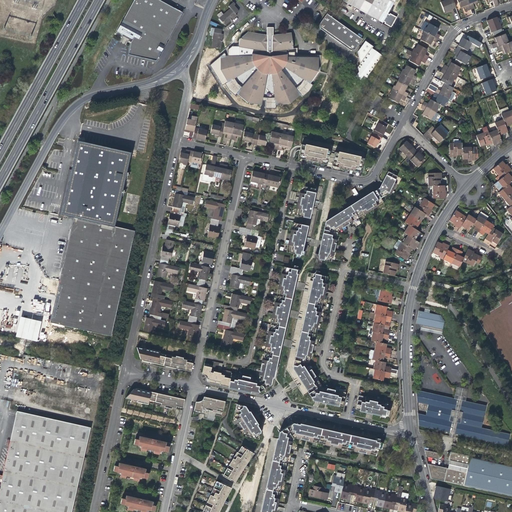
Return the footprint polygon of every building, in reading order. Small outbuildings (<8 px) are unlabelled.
[(182,12),(161,0),(134,0),(116,33),(122,36),(123,35),(131,39),(130,40),(131,41),(129,54),(156,59),(165,43),(182,12)] [(343,0),(343,1),(382,23),(383,22),(386,23),(385,25),(392,28),(397,18),(390,15),(390,16),(387,14),(395,0),(343,0)] [(456,8),(452,0),(445,0),(440,2),(444,12),(451,10),(456,8)] [(466,11),(470,9),(466,0),(456,0),(460,7),(462,6),(463,8),(465,7),(466,11)] [(466,0),(470,9),(473,8),(472,5),(474,4),(473,2),(476,1),(475,0),(466,0)] [(236,16),(235,15),(238,12),(233,6),(235,5),(233,2),(228,7),(230,9),(225,14),(219,19),(225,26),(236,16)] [(362,40),(326,14),(319,25),(320,29),(350,51),(355,50),(362,40)] [(496,17),(485,21),(488,27),(490,33),(500,29),(496,17)] [(425,27),(423,31),(437,39),(439,35),(435,33),(437,31),(438,29),(428,23),(426,28),(425,27)] [(220,50),(223,35),(221,35),(222,30),(215,29),(212,40),(211,48),(220,50)] [(435,43),(437,39),(423,31),(421,35),(422,35),(420,40),(429,45),(431,42),(431,41),(435,43)] [(285,51),(288,50),(292,50),(291,44),(292,44),(292,40),(291,40),(290,34),(272,36),(272,34),(266,33),(266,36),(247,33),(240,39),(239,47),(253,53),(252,55),(252,58),(221,56),(220,70),(227,83),(255,67),(256,69),(257,71),(236,94),(247,104),(260,106),(266,75),(268,75),(271,75),(275,106),(289,104),(300,95),(279,71),(282,69),(283,67),(309,84),(317,72),(317,58),(290,58),(285,59),(285,51)] [(492,49),(497,47),(508,43),(505,34),(493,38),(495,42),(493,42),(494,44),(490,45),(492,49)] [(458,44),(455,49),(465,54),(471,43),(462,38),(458,44)] [(511,42),(511,41),(508,43),(497,47),(498,50),(502,49),(503,51),(505,50),(506,53),(511,50),(511,42)] [(358,52),(358,57),(361,56),(362,61),(357,68),(358,72),(366,77),(380,56),(371,49),(372,47),(365,42),(358,52)] [(413,48),(412,52),(426,60),(428,56),(424,54),(425,52),(427,50),(417,44),(414,49),(413,48)] [(424,64),(426,60),(412,52),(407,49),(405,53),(411,56),(408,61),(411,62),(418,66),(419,64),(419,63),(420,62),(423,64),(424,64)] [(470,57),(465,54),(455,49),(453,53),(455,54),(457,55),(454,60),(464,65),(467,60),(468,61),(470,57)] [(449,65),(448,67),(447,67),(445,66),(443,66),(442,69),(439,73),(443,75),(442,77),(441,79),(451,84),(453,80),(454,81),(456,77),(458,74),(457,73),(460,68),(459,68),(450,63),(449,65)] [(402,69),(400,73),(415,81),(417,77),(413,75),(414,73),(415,71),(405,65),(403,70),(402,69)] [(475,69),(475,70),(479,80),(489,76),(487,71),(487,70),(485,65),(475,69)] [(413,84),(415,81),(400,73),(398,77),(399,77),(397,82),(406,87),(408,84),(409,82),(413,84)] [(491,80),(481,84),(485,95),(495,91),(493,86),(491,80)] [(405,89),(406,87),(397,82),(394,86),(393,85),(391,89),(406,97),(408,93),(404,91),(405,89)] [(436,89),(435,92),(434,93),(433,96),(437,98),(436,100),(434,102),(439,105),(443,107),(446,103),(447,103),(448,100),(449,99),(450,97),(449,96),(451,92),(442,87),(441,89),(440,91),(436,89)] [(404,101),(406,97),(391,89),(389,93),(390,93),(388,98),(398,103),(399,100),(400,99),(404,101)] [(439,114),(436,113),(438,110),(437,109),(439,105),(434,102),(430,100),(429,102),(428,104),(424,102),(422,105),(422,106),(420,109),(424,111),(423,114),(422,115),(434,122),(438,115),(439,114)] [(499,111),(502,119),(505,126),(510,125),(511,123),(511,119),(509,112),(508,108),(499,111)] [(503,133),(505,133),(507,132),(505,126),(502,119),(494,122),(496,129),(497,132),(499,135),(503,133)] [(187,120),(184,130),(187,131),(187,133),(189,134),(188,137),(192,138),(194,128),(195,122),(187,120)] [(379,120),(372,133),(381,138),(382,135),(381,135),(383,131),(387,124),(379,120)] [(225,133),(225,135),(227,135),(226,139),(230,140),(233,124),(224,122),(223,128),(222,132),(225,133)] [(237,136),(240,137),(242,126),(233,124),(230,140),(234,140),(235,137),(236,137),(237,136)] [(209,134),(214,135),(218,136),(217,137),(217,140),(220,141),(221,134),(222,132),(223,128),(211,125),(209,134)] [(422,135),(426,138),(430,134),(433,131),(435,129),(432,126),(422,135)] [(440,130),(437,127),(435,129),(433,131),(430,134),(432,136),(433,137),(435,138),(439,143),(446,136),(445,135),(447,133),(442,128),(440,130)] [(206,131),(194,128),(192,138),(192,139),(197,140),(204,142),(206,131)] [(496,129),(492,131),(488,132),(492,143),(493,146),(497,144),(501,142),(499,135),(497,132),(496,129)] [(479,146),(484,145),(484,144),(486,143),(486,144),(486,145),(492,143),(488,132),(487,130),(475,135),(479,146)] [(249,143),(249,144),(252,145),(254,135),(244,132),(242,141),(246,142),(249,143)] [(274,148),(277,148),(280,134),(271,132),(269,141),(272,142),(272,143),(274,144),(273,147),(274,148)] [(379,141),(381,138),(372,133),(366,143),(374,147),(376,144),(378,140),(379,141)] [(293,137),(280,134),(277,148),(281,149),(282,146),(290,148),(293,137)] [(267,138),(255,135),(253,145),(258,146),(258,145),(259,145),(261,145),(265,146),(267,138)] [(312,162),(330,166),(338,147),(302,139),(297,159),(312,162)] [(77,140),(71,169),(60,214),(67,216),(57,260),(55,259),(54,264),(56,264),(53,274),(52,273),(51,278),(52,279),(51,283),(57,285),(58,286),(57,286),(49,321),(110,335),(134,231),(113,226),(130,152),(77,140)] [(398,148),(407,157),(415,150),(410,145),(406,140),(398,148)] [(456,156),(461,156),(461,146),(461,142),(449,142),(449,158),(454,158),(454,155),(456,155),(456,156)] [(474,146),(461,146),(461,156),(461,160),(466,160),(466,158),(468,158),(468,161),(474,161),(474,158),(477,158),(477,149),(474,149),(474,146)] [(331,166),(335,167),(343,148),(338,147),(330,166),(331,166)] [(335,167),(343,169),(350,150),(343,148),(335,167)] [(363,153),(350,150),(343,169),(349,170),(359,173),(363,153)] [(420,154),(415,150),(407,157),(416,166),(423,158),(420,154)] [(185,167),(186,162),(189,152),(185,151),(184,155),(179,154),(177,163),(182,165),(182,166),(185,167)] [(195,153),(189,152),(186,162),(199,165),(201,154),(195,153)] [(207,178),(211,179),(211,178),(214,168),(215,164),(216,158),(212,157),(209,167),(207,166),(205,166),(202,176),(207,177),(207,178)] [(492,169),(500,178),(507,172),(511,169),(507,165),(506,164),(505,165),(502,161),(495,166),(492,169)] [(217,169),(214,168),(211,178),(216,179),(216,180),(219,181),(223,166),(219,165),(218,169),(217,169)] [(227,167),(224,166),(220,181),(223,182),(224,181),(228,182),(230,172),(228,171),(226,171),(227,167)] [(44,283),(57,286),(58,286),(57,285),(51,283),(52,279),(51,278),(52,273),(53,274),(56,264),(54,264),(55,259),(57,260),(67,216),(60,214),(71,169),(68,169),(57,217),(59,217),(44,283)] [(249,183),(261,185),(265,186),(267,175),(262,174),(252,172),(249,183)] [(387,172),(382,182),(385,184),(382,190),(379,188),(370,194),(365,196),(362,199),(337,214),(327,221),(329,224),(328,224),(337,231),(351,222),(351,221),(356,217),(362,214),(363,215),(376,206),(376,205),(382,202),(380,199),(385,196),(387,194),(389,195),(395,185),(393,183),(397,177),(387,172)] [(511,177),(511,176),(507,172),(500,178),(497,181),(493,184),(499,191),(503,188),(508,184),(511,180),(511,177)] [(428,187),(432,187),(440,187),(440,181),(439,181),(439,179),(442,179),(442,174),(428,174),(428,187)] [(272,176),(267,175),(265,186),(277,189),(280,178),(272,176)] [(509,185),(508,184),(503,188),(499,191),(497,193),(503,200),(511,191),(511,188),(509,185)] [(300,192),(299,192),(297,197),(295,208),(296,208),(295,215),(293,214),(292,222),(293,222),(291,229),(290,229),(287,244),(288,244),(287,251),(296,253),(299,254),(301,254),(304,255),(316,200),(320,190),(301,186),(300,192)] [(445,200),(445,194),(442,194),(443,192),(444,192),(444,187),(440,187),(432,187),(432,199),(445,200)] [(321,190),(320,190),(316,200),(304,255),(306,256),(310,237),(317,208),(321,190)] [(185,197),(186,193),(180,192),(176,191),(174,199),(171,211),(179,213),(181,202),(191,205),(193,198),(185,197)] [(511,191),(503,200),(509,207),(511,204),(511,191)] [(423,198),(421,200),(416,208),(424,214),(427,216),(430,212),(428,210),(429,208),(430,209),(433,205),(427,201),(423,198)] [(211,220),(217,221),(220,222),(222,211),(224,206),(205,201),(204,207),(214,210),(211,220)] [(422,218),(424,214),(416,208),(413,207),(408,214),(419,222),(422,218)] [(182,214),(179,213),(171,211),(170,215),(169,215),(169,216),(167,225),(177,228),(179,217),(182,218),(182,214)] [(240,228),(239,232),(249,234),(250,231),(251,226),(254,226),(256,219),(266,222),(268,215),(249,211),(247,219),(244,229),(240,228)] [(449,221),(453,223),(454,222),(456,223),(455,225),(459,228),(461,225),(466,218),(455,211),(452,215),(449,221)] [(474,230),(478,232),(485,221),(487,217),(479,213),(474,220),(472,224),(475,226),(476,227),(474,230)] [(418,224),(419,222),(408,214),(403,222),(407,225),(414,230),(418,224)] [(468,230),(472,224),(474,220),(467,215),(466,218),(461,225),(464,228),(468,230)] [(493,226),(485,221),(478,232),(482,235),(483,232),(485,233),(488,234),(492,228),(493,226)] [(337,233),(337,231),(328,224),(325,226),(318,255),(317,259),(321,260),(330,262),(331,255),(332,255),(335,243),(336,239),(335,239),(336,233),(337,233)] [(402,232),(404,233),(406,235),(414,240),(416,236),(417,235),(418,232),(414,230),(407,225),(402,232)] [(218,229),(215,228),(208,226),(206,237),(216,239),(217,233),(218,229)] [(502,234),(492,228),(488,234),(485,239),(490,242),(491,240),(493,241),(492,242),(496,244),(502,234)] [(249,234),(239,232),(238,236),(246,237),(248,238),(253,239),(255,232),(250,231),(249,234)] [(406,235),(401,243),(410,249),(413,251),(416,245),(418,242),(414,240),(406,235)] [(248,238),(246,237),(245,242),(244,248),(254,250),(255,249),(258,250),(260,241),(256,241),(257,240),(253,239),(248,238)] [(162,258),(161,261),(167,262),(168,259),(170,259),(174,242),(166,241),(165,246),(165,248),(162,247),(160,257),(162,258)] [(442,244),(437,242),(436,243),(431,252),(443,258),(447,250),(449,245),(444,243),(443,246),(441,245),(442,244)] [(408,253),(410,249),(401,243),(394,253),(405,261),(408,256),(406,254),(407,253),(408,253)] [(451,252),(447,250),(443,258),(442,259),(451,263),(457,249),(454,248),(453,249),(451,252)] [(461,251),(457,249),(451,263),(459,267),(462,261),(464,258),(459,255),(461,252),(461,251)] [(468,249),(464,258),(462,261),(473,266),(475,262),(478,264),(481,257),(474,254),(473,255),(471,254),(472,251),(468,249)] [(202,253),(200,263),(205,264),(210,265),(211,260),(212,255),(202,253)] [(238,270),(242,270),(249,272),(251,262),(248,261),(249,259),(241,258),(240,262),(238,270)] [(166,266),(167,262),(161,261),(159,269),(165,274),(166,273),(176,275),(177,268),(166,266)] [(384,261),(381,273),(393,276),(395,271),(396,271),(397,264),(384,261)] [(198,273),(195,283),(204,285),(206,275),(207,269),(204,268),(198,266),(188,264),(187,271),(198,273)] [(267,382),(270,382),(272,373),(276,357),(292,287),(295,273),(296,269),(293,268),(283,266),(282,273),(280,273),(279,277),(277,288),(278,288),(277,295),(275,301),(274,301),(273,305),(271,317),(272,317),(270,324),(269,330),(268,330),(267,334),(266,338),(264,346),(265,346),(264,349),(264,352),(262,359),(261,359),(260,362),(257,376),(254,378),(237,375),(237,376),(231,375),(228,388),(243,391),(255,394),(256,390),(261,391),(266,387),(267,382)] [(314,273),(312,272),(312,273),(308,272),(305,283),(299,310),(292,340),(286,369),(290,376),(293,367),(293,363),(297,349),(298,342),(303,320),(305,313),(310,291),(311,284),(314,273)] [(318,274),(314,273),(311,284),(310,291),(305,313),(303,320),(298,342),(297,349),(293,363),(308,365),(308,363),(307,362),(309,356),(310,356),(311,352),(313,340),(312,340),(314,334),(315,327),(316,327),(320,311),(319,311),(320,305),(321,298),(323,298),(326,283),(325,283),(326,276),(318,274)] [(250,280),(240,277),(232,276),(231,280),(229,288),(237,289),(238,284),(249,286),(250,280)] [(154,298),(160,300),(161,296),(159,296),(161,289),(171,292),(172,285),(154,281),(153,287),(152,294),(155,295),(154,298)] [(186,292),(190,293),(197,294),(196,297),(195,300),(202,302),(203,302),(204,302),(205,295),(207,289),(203,289),(195,287),(188,285),(187,290),(186,292)] [(389,298),(390,295),(391,291),(380,288),(377,300),(390,303),(391,298),(389,298)] [(222,309),(224,309),(236,312),(238,302),(249,305),(250,298),(231,294),(230,300),(229,306),(222,305),(222,309)] [(150,315),(157,317),(160,306),(170,309),(172,302),(160,300),(154,298),(152,307),(150,315)] [(43,311),(44,302),(34,300),(32,309),(43,311)] [(190,310),(188,320),(194,321),(195,318),(198,318),(199,313),(201,306),(194,305),(181,302),(180,308),(190,310)] [(373,313),(374,313),(390,317),(391,313),(385,311),(385,309),(386,306),(375,304),(373,313)] [(224,309),(222,317),(221,322),(219,321),(218,325),(229,327),(234,329),(234,326),(236,319),(245,321),(246,315),(236,312),(224,309)] [(415,323),(421,325),(442,330),(444,321),(440,315),(429,313),(423,311),(418,310),(415,323)] [(390,320),(390,317),(374,313),(372,322),(383,324),(384,321),(384,319),(390,320)] [(157,317),(150,315),(149,320),(146,319),(145,324),(144,331),(152,333),(154,323),(165,325),(166,319),(157,317)] [(38,341),(41,321),(20,317),(16,337),(38,341)] [(193,325),(194,321),(188,320),(187,324),(183,323),(182,329),(187,330),(184,341),(193,343),(196,331),(197,326),(193,325)] [(370,331),(371,331),(388,335),(388,331),(382,329),(382,328),(383,324),(372,322),(370,331)] [(441,334),(442,330),(421,325),(419,330),(441,335),(441,334)] [(243,334),(228,331),(225,330),(224,330),(224,334),(222,343),(221,347),(227,348),(227,346),(228,344),(230,344),(230,345),(232,339),(242,341),(243,334)] [(369,340),(375,341),(380,342),(381,339),(382,337),(387,338),(388,335),(371,331),(369,340)] [(386,344),(380,342),(375,341),(373,350),(389,353),(390,350),(385,349),(385,347),(386,344)] [(142,360),(141,361),(150,363),(176,369),(190,372),(192,364),(185,363),(186,360),(186,359),(171,356),(171,357),(171,359),(158,357),(159,354),(159,352),(145,349),(144,350),(136,348),(139,359),(142,360)] [(368,358),(375,359),(382,361),(383,358),(383,356),(388,357),(389,353),(373,350),(370,349),(368,358)] [(373,368),(375,369),(390,372),(396,373),(396,371),(394,369),(391,368),(384,367),(384,365),(385,362),(382,361),(375,359),(373,368)] [(211,384),(228,388),(231,375),(231,373),(231,372),(221,370),(222,364),(212,362),(211,365),(210,368),(203,366),(202,375),(203,375),(205,377),(206,378),(206,379),(206,380),(207,382),(207,383),(211,384)] [(0,376),(13,380),(10,389),(27,393),(30,374),(23,371),(24,365),(18,363),(17,371),(0,366),(0,376)] [(317,380),(308,365),(293,363),(293,367),(290,376),(295,384),(303,396),(308,393),(312,390),(318,401),(327,403),(342,406),(345,394),(338,392),(338,391),(321,387),(320,386),(319,386),(316,381),(317,380)] [(389,376),(389,375),(390,372),(375,369),(374,373),(372,378),(382,380),(383,376),(384,375),(389,376)] [(442,381),(437,372),(431,375),(437,384),(442,381)] [(456,387),(453,398),(457,399),(455,411),(451,410),(449,420),(452,421),(450,432),(449,437),(453,437),(454,433),(456,422),(459,423),(462,412),(459,412),(461,400),(465,401),(467,389),(456,387)] [(175,407),(182,408),(184,400),(169,397),(145,391),(135,389),(135,390),(133,390),(125,399),(133,401),(133,402),(147,405),(148,404),(148,401),(161,404),(160,406),(160,407),(175,410),(175,409),(175,407)] [(314,400),(318,401),(312,390),(308,393),(312,399),(314,400)] [(431,393),(419,390),(420,403),(428,405),(431,393)] [(418,413),(418,426),(450,432),(452,421),(449,420),(451,410),(455,411),(457,399),(453,398),(431,393),(428,405),(426,415),(418,413)] [(358,397),(355,409),(367,412),(370,412),(379,415),(380,414),(384,415),(386,410),(387,403),(380,402),(381,400),(365,397),(365,398),(358,397)] [(195,403),(193,411),(204,413),(203,416),(202,419),(213,422),(214,416),(221,417),(224,402),(209,399),(203,398),(203,399),(202,400),(200,402),(197,403),(195,403)] [(486,405),(465,401),(461,400),(459,412),(462,412),(459,423),(456,422),(454,433),(507,445),(509,434),(481,428),(486,405)] [(258,440),(259,435),(258,434),(256,431),(259,429),(254,422),(251,417),(246,408),(243,410),(240,406),(236,405),(233,419),(235,419),(245,434),(244,437),(258,440)] [(0,511),(70,511),(89,427),(16,410),(1,476),(0,475),(0,511)] [(282,430),(284,433),(285,435),(284,441),(277,440),(270,438),(270,440),(268,448),(263,471),(256,499),(253,511),(275,511),(278,499),(277,499),(278,493),(280,486),(281,487),(284,471),(283,471),(285,465),(286,458),(287,458),(291,441),(296,438),(312,442),(312,441),(319,442),(325,444),(325,445),(340,448),(340,447),(347,449),(353,450),(353,451),(369,455),(369,453),(376,455),(378,449),(378,445),(379,443),(379,441),(380,437),(364,433),(334,426),(306,420),(294,417),(291,419),(293,423),(299,425),(298,431),(291,430),(289,426),(282,430)] [(293,423),(289,426),(291,430),(298,431),(299,425),(293,423)] [(134,439),(132,445),(140,447),(139,451),(156,455),(157,451),(166,452),(167,447),(164,446),(165,445),(165,443),(150,439),(142,438),(137,437),(136,440),(134,439)] [(227,478),(232,481),(234,482),(237,478),(244,467),(245,466),(252,456),(253,454),(249,451),(246,449),(246,448),(244,447),(243,447),(241,446),(237,452),(236,452),(222,475),(224,476),(224,477),(226,479),(227,478)] [(424,450),(426,456),(438,459),(440,453),(424,450)] [(448,468),(427,463),(431,479),(511,496),(511,465),(450,452),(449,458),(448,460),(449,460),(448,468)] [(112,471),(120,473),(119,477),(137,481),(138,477),(146,479),(147,473),(144,473),(145,469),(131,466),(122,464),(117,463),(116,467),(113,466),(112,471)] [(334,491),(341,493),(343,484),(343,481),(337,479),(337,478),(333,477),(331,485),(335,486),(335,488),(334,491)] [(231,488),(229,487),(223,484),(220,483),(215,481),(201,511),(218,511),(223,503),(224,501),(230,491),(231,488)] [(350,495),(352,495),(354,485),(350,484),(349,485),(343,484),(341,493),(340,498),(346,499),(347,494),(350,495)] [(354,501),(361,503),(364,489),(358,487),(358,486),(354,485),(352,495),(354,495),(356,496),(354,501)] [(309,496),(326,500),(327,496),(328,493),(325,493),(321,491),(322,488),(314,486),(313,490),(310,489),(309,496)] [(450,490),(435,487),(435,489),(433,494),(432,499),(447,502),(450,490)] [(371,499),(373,500),(375,490),(371,489),(371,490),(364,489),(361,503),(368,504),(369,499),(371,499)] [(376,506),(383,508),(386,494),(379,492),(379,491),(375,490),(373,500),(375,500),(377,501),(376,506)] [(392,495),(386,494),(383,508),(389,509),(390,504),(392,504),(395,505),(397,495),(393,494),(392,495)] [(401,496),(397,495),(395,505),(397,505),(398,506),(397,511),(401,511),(403,511),(406,503),(407,499),(400,497),(401,496)] [(119,504),(127,506),(126,510),(135,511),(144,511),(145,510),(153,511),(154,506),(151,506),(152,502),(135,499),(128,497),(124,496),(123,499),(120,499),(119,504)] [(413,505),(406,503),(403,511),(411,511),(413,511),(415,511),(417,505),(413,504),(413,505)]
